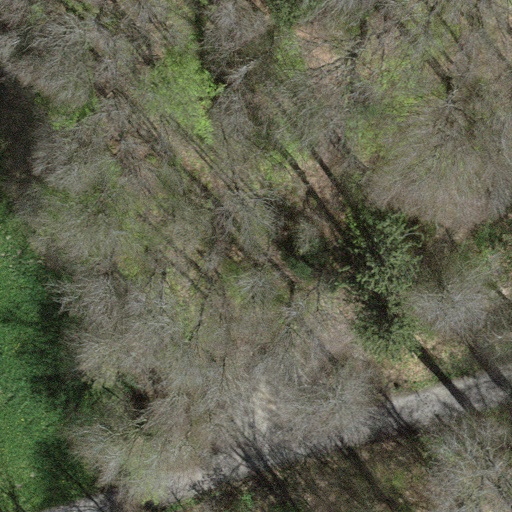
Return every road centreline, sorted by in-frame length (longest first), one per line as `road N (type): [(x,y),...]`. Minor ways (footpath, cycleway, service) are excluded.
road 1 (track): [(68,511),(511,377)]
road 2 (track): [(511,174),(240,460)]
